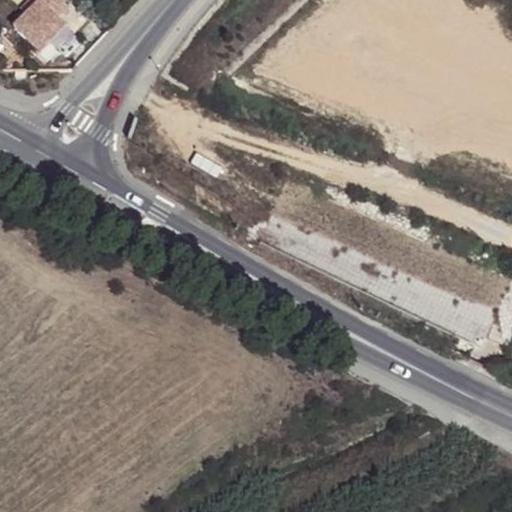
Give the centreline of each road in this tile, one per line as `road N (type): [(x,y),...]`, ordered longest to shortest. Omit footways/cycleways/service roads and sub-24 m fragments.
road 1 (tertiary): [(79,200),(329,337),(416,370)]
road 2 (tertiary): [(416,370),(344,317),(94,174)]
road 3 (residential): [(138,38),(36,141)]
road 4 (residential): [(94,174),(138,38)]
